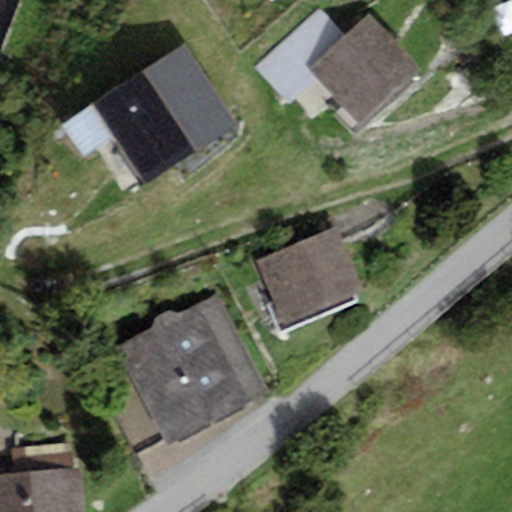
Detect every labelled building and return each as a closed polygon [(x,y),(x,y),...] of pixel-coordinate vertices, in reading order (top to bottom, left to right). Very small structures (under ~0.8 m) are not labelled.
[(368,20),(309,74),(354,123),(414,69),(368,20)] [(191,54),(69,124),(86,154),(113,139),(138,183),(233,128),(191,54)] [(334,239),(264,267),(285,318),(354,290),(334,239)] [(210,307),(125,354),(170,436),(255,389),(210,307)] [(77,511),(74,474),(0,480),(0,511),(77,511)]
